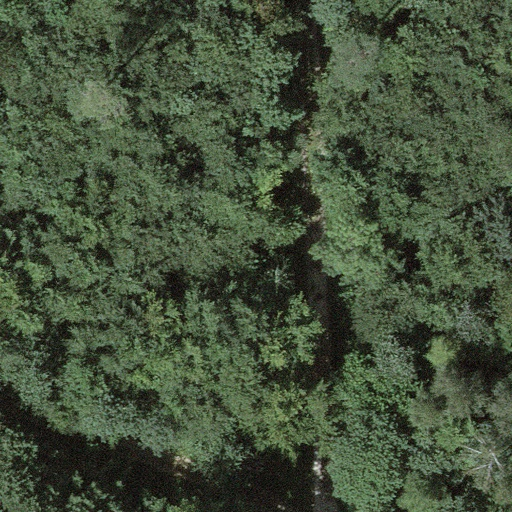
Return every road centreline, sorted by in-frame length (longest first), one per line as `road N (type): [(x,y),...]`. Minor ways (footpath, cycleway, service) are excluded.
road 1 (track): [(322,511),(285,0)]
road 2 (track): [(0,402),(268,511)]
